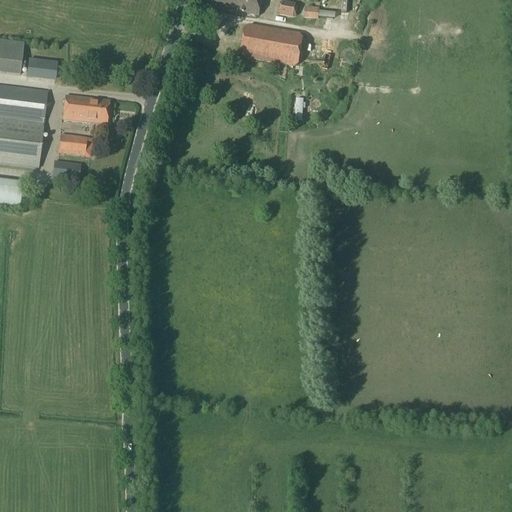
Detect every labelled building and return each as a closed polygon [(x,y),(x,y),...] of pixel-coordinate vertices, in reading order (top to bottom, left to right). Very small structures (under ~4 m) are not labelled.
[(262,0),(213,0),(212,8),(259,17),(262,0)] [(298,8),(296,4),(283,2),(279,4),(277,13),(280,16),(293,19),(297,16),(298,8)] [(320,4),(306,2),(303,25),(317,27),(320,4)] [(302,40),(299,36),(251,27),(246,30),(242,55),(245,60),(294,68),(298,65),(302,40)] [(0,73),(20,76),(24,45),(0,42),(0,73)] [(55,80),(57,65),(29,61),(27,77),(55,80)] [(48,94),(0,87),(0,165),(38,170),(48,94)] [(107,126),(110,103),(65,98),(62,120),(107,126)] [(84,158),(87,140),(60,137),(58,155),(84,158)] [(78,183),(80,167),(55,164),(53,180),(78,183)] [(0,206),(20,209),(23,185),(0,181),(0,206)]
